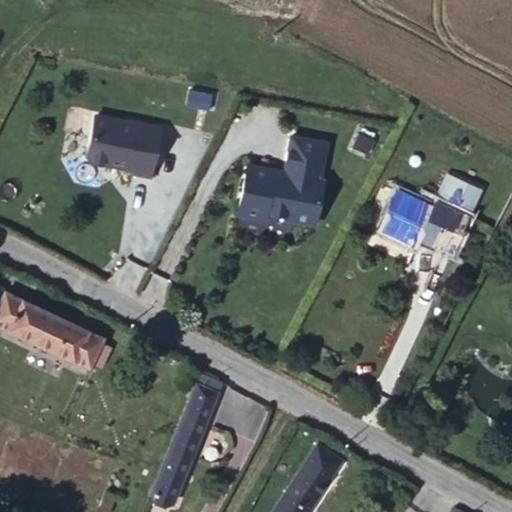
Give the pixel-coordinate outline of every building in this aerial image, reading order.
[(153,165),(164,113),(132,104),(132,107),(101,99),(92,142),(95,148),(137,158),(136,161),(153,165)] [(250,154),(238,205),(265,211),(266,205),(286,209),(285,212),(313,218),(324,171),(320,170),(329,134),(295,126),(287,157),(291,157),(290,163),(281,170),(275,168),(277,160),(250,154)] [(381,217),(422,237),(428,227),(457,242),(475,207),(471,205),(486,177),(466,167),(463,173),(453,168),(437,198),(400,179),(381,217)] [(471,205),(475,207),(489,179),(486,177),(471,205)] [(0,316),(66,346),(79,318),(0,281),(0,316)] [(434,383),(447,360),(438,355),(425,379),(434,383)] [(218,386),(190,373),(138,481),(166,495),(218,386)] [(262,511),(297,511),(341,452),(312,434),(262,511)]
